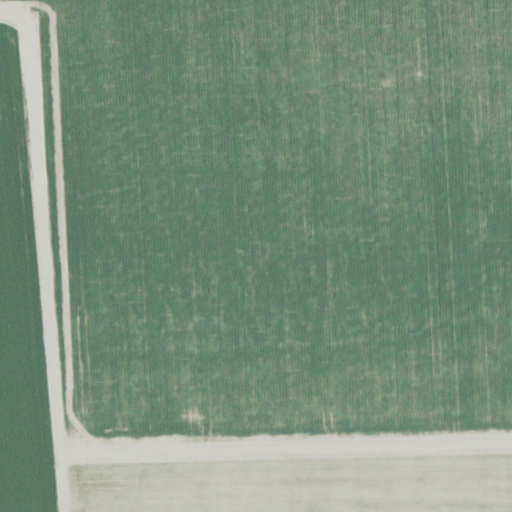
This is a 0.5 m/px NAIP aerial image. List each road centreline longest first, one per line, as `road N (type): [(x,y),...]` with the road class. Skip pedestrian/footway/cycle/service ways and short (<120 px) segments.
road 1 (track): [(59,511),(19,44),(11,19),(0,14)]
road 2 (track): [(52,425),(511,419)]
